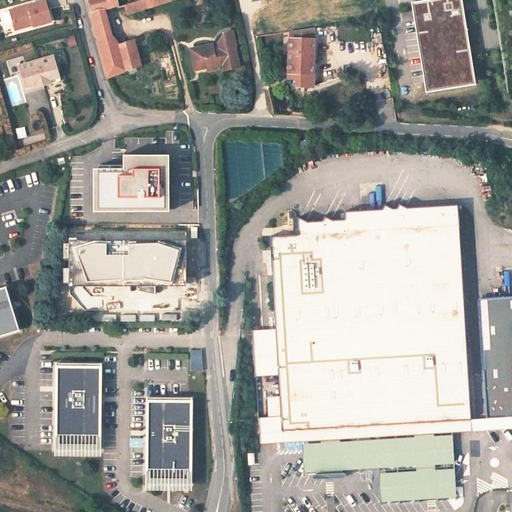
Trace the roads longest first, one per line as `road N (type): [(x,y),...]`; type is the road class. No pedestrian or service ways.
road 1 (tertiary): [(205,119),(224,460)]
road 2 (residential): [(260,122),(511,140)]
road 3 (residential): [(113,114),(71,145),(0,169)]
road 4 (residential): [(260,122),(241,0)]
